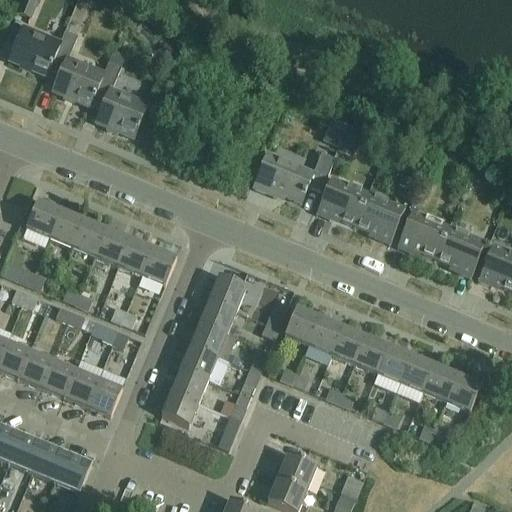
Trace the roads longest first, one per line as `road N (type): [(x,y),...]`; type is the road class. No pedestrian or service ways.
road 1 (residential): [(511,350),(206,223)]
road 2 (residential): [(108,456),(206,223)]
road 3 (residential): [(206,223),(15,142)]
road 4 (residential): [(347,455),(258,418),(225,493),(209,496)]
